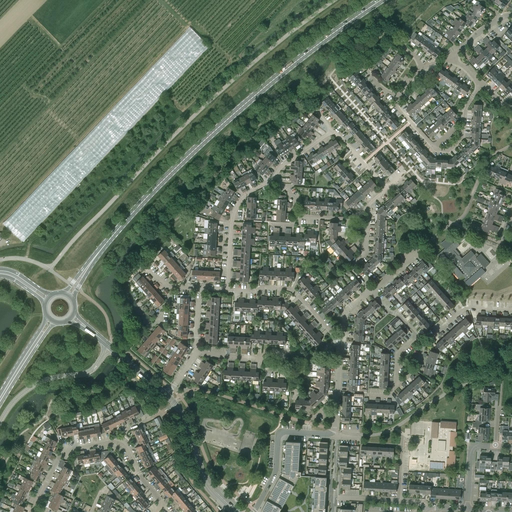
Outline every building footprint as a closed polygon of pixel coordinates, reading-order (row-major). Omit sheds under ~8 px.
[(502,0),(498,6),(503,10),(509,0),(502,0)] [(474,5),(473,7),(482,14),(485,9),(479,5),(477,7),(474,5)] [(479,18),(482,14),(473,7),(471,9),(474,12),(472,14),(479,18)] [(475,23),(479,18),(472,14),(470,12),(466,16),(475,23)] [(466,16),(463,21),(466,24),(472,28),(475,23),(466,16)] [(454,22),(463,28),(466,24),(463,21),(460,19),(459,21),(456,19),(454,22)] [(460,33),(463,28),(454,22),(452,20),(450,22),(452,24),(455,26),(453,28),(460,33)] [(456,38),(460,33),(453,28),(451,27),(449,29),(449,28),(447,31),(456,38)] [(447,31),(445,33),(446,34),(444,36),(453,42),(456,38),(447,31)] [(412,42),(417,46),(424,36),(422,34),(419,32),(412,42)] [(424,36),(417,46),(419,47),(420,46),(422,48),(427,42),(429,39),(424,36)] [(487,43),(495,51),(499,46),(494,41),(492,43),(489,40),(487,43)] [(424,51),(426,53),(432,45),(427,42),(422,48),(425,50),(424,51)] [(432,45),(426,53),(428,54),(429,53),(432,55),(436,48),(438,46),(433,42),(432,45)] [(488,47),(486,49),(491,55),(495,51),(487,43),(485,45),(488,47)] [(484,51),(481,49),(480,47),(478,50),(479,51),(489,60),(490,60),(490,59),(491,59),(492,58),(492,57),(493,56),(491,55),(486,49),(484,51)] [(441,52),(436,48),(432,55),(434,57),(433,58),(435,59),(441,52)] [(480,55),(478,57),(483,63),(485,65),(489,61),(489,60),(479,51),(477,53),(480,55)] [(398,53),(394,58),(402,64),(403,62),(402,61),(404,58),(398,53)] [(477,69),(479,67),(483,63),(478,57),(476,59),(474,57),(469,62),(477,69)] [(394,58),(391,63),(397,68),(399,65),(400,66),(402,64),(394,58)] [(391,63),(387,67),(395,73),(397,71),(395,70),(397,68),(391,63)] [(491,79),(496,73),(494,71),(497,69),(495,66),(486,75),(489,78),(489,77),(491,79)] [(387,67),(384,72),(391,77),(392,74),(394,75),(395,73),(387,67)] [(441,80),(447,72),(445,70),(444,72),(441,70),(436,76),(441,80)] [(361,76),(357,72),(350,78),(348,80),(351,84),(361,76)] [(391,77),(384,72),(381,77),(384,79),(382,82),(385,85),(387,81),(389,83),(390,80),(389,79),(391,77)] [(441,80),(446,83),(451,77),(448,75),(449,73),(447,72),(441,80)] [(491,79),(495,83),(503,75),(501,73),(498,75),(496,73),(491,79)] [(495,83),(499,87),(505,81),(502,79),(505,77),(503,75),(495,83)] [(364,81),(361,76),(351,84),(353,86),(355,86),(356,85),(357,87),(364,81)] [(446,83),(451,87),(456,79),(454,77),(453,78),(451,77),(446,83)] [(458,80),(456,79),(451,87),(455,90),(460,83),(457,81),(458,80)] [(357,87),(361,91),(367,86),(365,83),(366,82),(364,81),(357,87)] [(506,83),(505,81),(499,87),(503,91),(511,83),(509,81),(506,83)] [(462,85),(460,83),(455,90),(460,93),(466,85),(463,84),(462,85)] [(511,97),(511,85),(511,86),(511,85),(511,83),(503,91),(502,92),(506,96),(508,94),(511,97)] [(361,91),(365,95),(372,89),(368,85),(367,86),(361,91)] [(467,87),(466,85),(460,93),(465,97),(469,90),(466,88),(467,87)] [(426,90),(433,97),(437,93),(432,87),(429,90),(428,88),(426,90)] [(376,93),(372,89),(365,95),(369,100),(374,94),(376,93)] [(428,101),(433,97),(426,90),(424,92),(425,93),(423,95),(428,101)] [(374,94),(369,100),(372,104),(378,99),(380,98),(378,96),(377,97),(374,94)] [(424,105),(428,101),(423,95),(421,97),(420,96),(418,97),(424,105)] [(323,107),(324,108),(332,102),(328,97),(322,103),(324,105),(323,107)] [(417,100),(415,103),(420,108),(424,105),(418,97),(416,99),(417,100)] [(375,109),(381,104),(379,102),(380,100),(378,99),(372,104),(371,105),(375,109)] [(327,109),(329,111),(335,106),(332,102),(324,108),(326,110),(327,109)] [(411,103),(409,105),(416,112),(420,108),(415,103),(412,105),(411,103)] [(330,115),(332,117),(339,110),(341,109),(338,104),(335,106),(329,111),(332,114),(330,115)] [(383,106),(381,104),(375,109),(379,114),(386,107),(384,105),(383,106)] [(411,116),(416,112),(409,105),(407,107),(408,108),(406,110),(411,116)] [(390,112),(387,109),(386,107),(379,114),(383,118),(390,112)] [(447,113),(453,120),(455,118),(454,117),(456,115),(451,109),(447,113)] [(343,115),(339,110),(332,117),(334,119),(335,118),(337,120),(343,115)] [(394,116),(390,112),(383,118),(386,122),(394,116)] [(451,121),(453,120),(447,113),(442,116),(447,122),(450,120),(451,121)] [(313,115),(309,120),(319,127),(320,124),(317,122),(319,120),(313,115)] [(340,125),(347,119),(343,115),(337,120),(339,122),(338,123),(340,125)] [(436,118),(438,120),(444,127),(449,124),(447,122),(442,116),(441,115),(436,118)] [(386,122),(390,126),(396,121),(394,119),(395,118),(394,116),(386,122)] [(345,129),(346,128),(346,127),(351,123),(350,123),(347,119),(340,125),(341,127),(342,126),(345,129)] [(309,120),(306,124),(312,129),(314,127),(317,129),(319,127),(309,120)] [(438,120),(434,124),(439,130),(441,128),(443,129),(444,127),(438,120)] [(396,121),(390,126),(394,131),(401,124),(399,122),(398,123),(396,121)] [(347,131),(349,133),(356,127),(352,122),(350,123),(351,123),(346,127),(346,128),(348,130),(347,131)] [(306,124),(303,129),(312,136),(313,133),(311,131),(312,129),(306,124)] [(434,124),(430,128),(436,135),(438,133),(437,132),(439,130),(434,124)] [(359,131),(356,127),(349,133),(350,135),(351,134),(353,136),(359,131)] [(298,132),(299,134),(305,138),(307,136),(310,138),(312,136),(303,129),(301,128),(298,132)] [(434,137),(436,135),(430,128),(425,132),(430,138),(433,135),(434,137)] [(363,135),(359,131),(353,136),(356,138),(354,139),(356,141),(363,135)] [(400,136),(404,140),(411,134),(409,132),(408,133),(406,131),(400,136)] [(295,133),(290,136),(290,135),(288,137),(295,148),(298,146),(297,144),(302,141),(297,135),(295,133)] [(413,136),(411,134),(404,140),(408,145),(414,139),(411,137),(413,136)] [(367,139),(363,135),(356,141),(358,143),(359,142),(361,145),(367,139)] [(285,139),(286,139),(283,141),(289,150),(291,148),(292,150),(295,148),(288,137),(285,139)] [(283,141),(281,142),(279,139),(276,140),(285,154),(288,152),(288,151),(289,150),(283,141)] [(362,148),(364,150),(371,144),(367,139),(361,145),(363,147),(362,148)] [(416,142),(414,139),(408,145),(410,147),(409,148),(410,150),(411,149),(419,143),(417,141),(416,142)] [(285,154),(276,140),(274,142),(278,148),(275,150),(280,156),(282,155),(282,156),(285,154)] [(332,140),(330,142),(335,150),(340,147),(336,140),(333,142),(332,140)] [(331,153),(335,150),(330,142),(328,143),(329,144),(326,146),(331,153)] [(411,149),(412,149),(410,151),(413,155),(421,148),(419,145),(420,144),(419,143),(411,149)] [(470,143),(467,145),(468,147),(474,152),(478,149),(477,147),(478,146),(470,143)] [(375,148),(371,144),(364,150),(365,152),(367,151),(369,153),(375,148)] [(467,145),(465,147),(463,149),(469,156),(474,152),(468,147),(467,145)] [(326,156),(331,153),(326,146),(323,148),(322,147),(321,148),(326,156)] [(321,159),(326,156),(321,148),(318,149),(319,151),(317,152),(321,159)] [(423,150),(421,148),(413,155),(417,159),(419,157),(426,151),(425,149),(423,150)] [(465,160),(469,156),(463,149),(461,151),(462,152),(460,154),(465,160)] [(428,153),(426,151),(419,157),(423,162),(429,156),(427,154),(428,153)] [(316,162),(321,159),(317,152),(314,154),(313,153),(311,154),(316,162)] [(270,153),(266,157),(273,163),(274,164),(276,162),(274,161),(276,158),(270,153)] [(316,162),(311,154),(309,156),(310,157),(307,159),(311,166),(316,162)] [(375,163),(377,165),(384,158),(380,154),(374,159),(376,161),(375,163)] [(461,164),(465,160),(460,154),(457,156),(456,155),(454,157),(461,164)] [(427,169),(433,158),(430,155),(429,156),(423,162),(419,165),(423,169),(425,167),(427,169)] [(261,160),(269,167),(273,163),(266,157),(263,161),(261,159),(261,160)] [(454,157),(451,159),(454,167),(455,167),(456,168),(461,164),(454,157)] [(304,167),(304,161),(304,158),(299,158),(299,161),(295,161),(295,164),(291,164),(291,167),(302,167),(304,167)] [(388,162),(384,158),(377,165),(378,166),(379,165),(382,168),(388,162)] [(437,158),(433,158),(427,169),(436,170),(436,168),(436,160),(437,158)] [(257,164),(268,172),(270,174),(272,172),(268,169),(269,167),(261,160),(257,164)] [(337,172),(344,166),(343,164),(341,165),(339,162),(333,168),(337,172)] [(392,167),(388,162),(382,168),(384,170),(382,171),(384,173),(392,167)] [(269,176),(270,174),(268,172),(257,164),(254,168),(263,175),(265,172),(269,176)] [(493,176),(498,178),(503,169),(500,167),(501,165),(498,164),(498,166),(493,176)] [(498,166),(495,165),(494,168),(491,167),(490,170),(488,169),(486,173),(488,174),(487,175),(493,178),(493,176),(498,166)] [(337,172),(341,177),(347,171),(345,169),(346,168),(344,166),(337,172)] [(392,167),(384,173),(386,175),(387,174),(389,176),(395,171),(392,167)] [(253,184),(255,186),(257,185),(254,180),(257,179),(251,169),(246,172),(248,174),(252,182),(253,184)] [(500,183),(502,184),(507,174),(509,169),(508,169),(507,171),(503,169),(498,178),(501,180),(500,183)] [(349,174),(347,171),(341,177),(345,181),(352,174),(350,172),(349,174)] [(243,177),(247,184),(250,183),(253,188),(255,186),(253,184),(252,182),(248,174),(246,172),(241,174),(243,177)] [(352,174),(345,181),(349,185),(355,180),(352,177),(353,176),(352,174)] [(510,182),(511,182),(511,175),(507,174),(502,184),(505,185),(507,182),(509,183),(510,182)] [(243,177),(238,179),(242,187),(247,184),(243,177)] [(244,189),(242,187),(238,179),(233,182),(238,189),(241,188),(243,193),(245,192),(244,189)] [(407,180),(405,182),(412,189),(416,185),(411,179),(408,182),(407,180)] [(371,180),(367,183),(373,191),(375,189),(374,188),(376,185),(371,180)] [(408,193),(412,189),(405,182),(403,184),(405,185),(402,187),(408,193)] [(371,192),(373,191),(367,183),(362,187),(368,193),(370,191),(371,192)] [(234,195),(234,194),(236,192),(228,187),(225,192),(238,200),(239,198),(234,195)] [(362,187),(358,191),(365,198),(367,197),(365,195),(368,193),(362,187)] [(408,193),(402,187),(400,189),(399,188),(397,190),(398,192),(399,192),(403,197),(408,193)] [(504,192),(501,191),(496,188),(492,197),(495,198),(503,201),(506,196),(503,195),(504,192)] [(223,191),(220,196),(230,201),(232,199),(236,202),(238,200),(225,192),(223,191)] [(363,200),(365,198),(358,191),(354,195),(359,201),(362,199),(363,200)] [(395,197),(401,203),(405,199),(403,197),(399,192),(398,192),(397,193),(398,195),(395,197)] [(278,199),(277,205),(286,205),(289,205),(292,206),(292,203),(289,203),(289,202),(286,202),(286,199),(286,195),(279,195),(279,199),(278,199)] [(357,203),(359,201),(354,195),(350,199),(356,206),(358,204),(357,203)] [(229,204),(230,201),(220,196),(217,200),(220,202),(220,201),(227,206),(229,207),(232,209),(233,207),(229,204)] [(304,209),(310,209),(310,201),(308,201),(308,197),(305,197),(304,204),(302,203),(301,208),(304,209)] [(392,198),(390,199),(396,206),(401,203),(395,197),(393,199),(392,198)] [(500,206),(499,206),(501,207),(503,201),(495,198),(494,201),(490,199),(489,202),(500,206)] [(354,207),(356,206),(350,199),(345,202),(351,208),(353,206),(354,207)] [(386,203),(392,210),(396,206),(390,199),(386,203)] [(336,203),(333,203),(333,210),(342,211),(342,200),(336,200),(336,203)] [(220,202),(217,206),(224,211),(227,206),(220,201),(220,202)] [(497,211),(499,206),(500,206),(489,202),(488,204),(491,206),(490,208),(497,211)] [(392,210),(386,203),(381,207),(388,214),(392,210)] [(217,206),(214,211),(222,215),(224,211),(217,206)] [(385,216),(388,214),(381,207),(377,211),(378,212),(377,213),(385,216)] [(496,214),(497,211),(490,208),(489,208),(487,213),(499,218),(500,216),(496,214)] [(219,220),(222,215),(214,211),(211,215),(219,220)] [(487,213),(485,218),(493,222),(494,220),(497,221),(499,218),(487,213)] [(485,218),(482,224),(494,229),(495,226),(492,225),(493,222),(485,218)] [(493,231),(494,229),(482,224),(480,229),(488,233),(489,230),(493,231)] [(330,240),(337,238),(337,232),(340,232),(341,229),(329,229),(329,235),(331,235),(330,240)] [(334,252),(337,250),(345,242),(343,240),(340,242),(337,238),(330,240),(334,244),(330,247),(334,252)] [(438,258),(446,267),(448,265),(450,267),(449,268),(458,278),(458,279),(462,275),(465,279),(463,280),(469,287),(480,277),(485,272),(483,269),(489,264),(480,254),(477,257),(471,251),(462,259),(459,255),(458,256),(453,251),(460,245),(455,240),(452,242),(448,238),(441,244),(445,249),(438,254),(440,256),(438,258)] [(334,252),(338,256),(340,254),(346,249),(344,246),(347,244),(345,242),(337,250),(334,252)] [(348,251),(346,249),(340,254),(338,256),(342,260),(343,259),(353,251),(351,248),(348,251)] [(158,256),(162,260),(168,254),(164,250),(158,256)] [(353,251),(343,259),(347,264),(354,257),(352,255),(354,253),(353,251)] [(172,258),(168,254),(162,260),(165,264),(172,258)] [(175,262),(172,258),(165,264),(169,268),(175,262)] [(373,258),(370,260),(371,262),(371,261),(376,268),(381,264),(380,262),(381,262),(373,258)] [(370,260),(368,262),(366,264),(372,271),(376,268),(371,261),(371,262),(370,260)] [(419,266),(424,271),(429,268),(422,260),(420,262),(418,264),(419,266)] [(179,266),(175,262),(169,268),(173,272),(179,266)] [(330,262),(327,265),(333,271),(336,268),(330,262)] [(372,271),(366,264),(364,266),(365,267),(363,269),(368,275),(372,271)] [(418,264),(414,268),(420,275),(424,271),(419,266),(418,264)] [(172,280),(183,270),(179,266),(173,272),(175,274),(170,278),(172,280)] [(416,279),(420,275),(414,268),(412,270),(413,271),(410,273),(416,279)] [(183,270),(172,280),(174,281),(178,278),(180,280),(186,274),(183,270)] [(136,282),(140,286),(151,277),(149,275),(145,279),(143,276),(142,277),(139,273),(133,278),(136,282)] [(411,283),(412,283),(414,285),(416,284),(414,281),(416,279),(410,273),(408,275),(407,274),(405,276),(411,283)] [(402,276),(400,278),(405,284),(405,285),(407,287),(411,291),(412,290),(408,286),(411,283),(405,276),(403,277),(402,276)] [(150,285),(148,282),(152,278),(151,277),(140,286),(144,290),(150,285)] [(297,282),(301,287),(310,279),(308,277),(305,279),(303,277),(297,282)] [(351,282),(358,290),(360,288),(358,287),(361,284),(356,278),(351,282)] [(396,279),(394,281),(401,288),(405,285),(405,284),(400,278),(397,281),(396,279)] [(301,287),(305,291),(311,286),(309,283),(312,281),(310,279),(301,287)] [(427,291),(429,290),(435,284),(432,280),(431,280),(425,285),(423,287),(427,291)] [(394,284),(391,286),(396,292),(401,288),(394,281),(393,283),(394,284)] [(351,282),(347,286),(352,292),(355,290),(356,291),(358,290),(351,282)] [(439,289),(435,284),(429,290),(433,294),(439,289)] [(144,290),(147,294),(154,289),(150,285),(144,290)] [(305,291),(309,295),(318,287),(316,285),(313,288),(311,286),(305,291)] [(347,286),(343,290),(349,297),(351,296),(350,294),(352,292),(347,286)] [(388,287),(386,289),(392,296),(396,292),(391,286),(389,288),(388,287)] [(318,287),(309,295),(313,300),(319,294),(317,292),(320,290),(318,287)] [(147,294),(151,298),(157,293),(154,289),(147,294)] [(392,296),(386,289),(384,290),(385,292),(383,294),(388,300),(392,296)] [(443,293),(439,289),(433,294),(436,298),(443,293)] [(347,299),(349,297),(343,290),(338,294),(344,300),(346,298),(347,299)] [(151,298),(155,303),(161,297),(157,293),(151,298)] [(446,297),(443,293),(436,298),(440,302),(446,297)] [(340,305),(342,303),(345,301),(344,300),(338,294),(334,298),(340,305)] [(181,298),(180,303),(189,304),(189,298),(188,298),(188,296),(183,296),(183,298),(181,298)] [(165,301),(161,297),(155,303),(158,307),(165,301)] [(440,302),(444,307),(450,301),(446,297),(440,302)] [(275,310),(279,310),(279,312),(280,313),(282,313),(283,310),(286,303),(281,303),(281,302),(278,301),(279,298),(276,298),(275,310)] [(334,298),(330,301),(335,307),(338,305),(339,306),(340,305),(334,298)] [(370,303),(376,310),(380,306),(375,300),(373,303),(371,301),(370,303)] [(330,301),(326,305),(332,312),(334,311),(333,310),(335,307),(330,301)] [(406,311),(412,305),(408,301),(402,306),(402,307),(406,311)] [(454,305),(450,301),(444,307),(447,311),(448,311),(454,306),(454,305)] [(283,310),(289,316),(298,308),(296,306),(293,309),(291,306),(290,307),(286,303),(283,310)] [(372,314),(376,310),(370,303),(368,305),(369,306),(366,308),(372,314)] [(330,314),(332,312),(326,305),(321,309),(326,315),(329,313),(330,314)] [(406,311),(409,315),(415,309),(412,305),(406,311)] [(289,316),(293,321),(299,315),(297,313),(300,311),(298,308),(289,316)] [(367,318),(372,314),(366,308),(364,310),(363,309),(361,311),(367,318)] [(409,315),(413,319),(419,314),(415,309),(409,315)] [(365,320),(367,318),(361,311),(357,315),(358,316),(357,317),(365,320)] [(413,319),(417,323),(423,318),(419,314),(413,319)] [(293,321),(296,325),(305,317),(303,315),(301,317),(299,315),(293,321)] [(296,325),(300,329),(306,323),(305,321),(307,319),(305,317),(296,325)] [(465,319),(463,320),(461,319),(459,317),(458,318),(459,320),(460,320),(461,322),(467,328),(471,325),(471,324),(465,318),(465,319)] [(417,323),(421,328),(427,322),(423,318),(417,323)] [(430,326),(427,322),(421,328),(424,331),(424,332),(425,332),(431,326),(430,326)] [(462,332),(467,328),(461,322),(457,326),(462,332)] [(300,329),(304,333),(313,325),(311,323),(308,326),(306,323),(300,329)] [(304,333),(308,338),(314,332),(312,330),(315,328),(313,325),(304,333)] [(155,330),(162,336),(166,331),(159,326),(155,330)] [(400,326),(395,330),(397,332),(402,338),(406,335),(407,334),(400,326)] [(458,336),(462,332),(457,326),(453,330),(458,336)] [(155,330),(152,334),(159,340),(162,336),(155,330)] [(454,340),(458,336),(453,330),(448,334),(454,340)] [(308,338),(311,342),(320,334),(318,332),(316,334),(314,332),(308,338)] [(402,338),(397,332),(393,336),(398,342),(402,338)] [(152,334),(148,338),(155,344),(159,340),(152,334)] [(322,336),(320,334),(311,342),(315,346),(322,341),(320,339),(322,336)] [(448,334),(444,337),(450,343),(454,340),(448,334)] [(393,336),(388,340),(394,346),(398,342),(393,336)] [(444,337),(440,341),(445,347),(450,343),(444,337)] [(148,338),(145,342),(152,348),(151,348),(153,350),(157,346),(155,344),(148,338)] [(384,343),(384,344),(389,350),(390,349),(394,346),(388,340),(384,343)] [(445,347),(440,341),(436,345),(436,344),(435,345),(441,351),(442,351),(443,352),(447,349),(445,347)] [(148,352),(151,348),(152,348),(145,342),(141,346),(148,352)] [(181,343),(178,348),(186,353),(189,348),(181,343)] [(148,352),(141,346),(138,350),(146,358),(150,354),(148,352)] [(183,357),(186,353),(178,348),(175,352),(183,357)] [(430,352),(429,357),(436,359),(438,354),(438,353),(430,351),(430,352)] [(175,352),(172,357),(180,362),(183,357),(175,352)] [(177,366),(180,362),(172,357),(169,361),(177,366)] [(174,371),(177,366),(169,361),(167,366),(174,371)] [(202,362),(201,364),(211,371),(214,366),(207,361),(205,364),(202,362)] [(207,375),(211,371),(201,364),(199,367),(202,369),(200,371),(207,375)] [(171,375),(174,371),(167,366),(164,371),(171,375)] [(436,371),(425,367),(423,372),(423,373),(430,375),(430,377),(433,378),(436,371)] [(204,380),(207,375),(200,371),(199,373),(196,371),(194,374),(204,380)] [(201,385),(204,380),(194,374),(193,376),(196,378),(194,381),(201,385)] [(419,377),(415,381),(420,387),(424,383),(425,383),(419,376),(419,377)] [(289,392),(289,387),(286,387),(287,383),(284,383),(284,379),(281,379),(280,391),(289,392)] [(415,381),(411,384),(416,390),(420,387),(415,381)] [(328,391),(328,385),(316,384),(316,387),(320,387),(320,391),(327,395),(327,391),(328,391)] [(412,394),(416,390),(411,384),(407,388),(412,394)] [(408,398),(412,394),(407,388),(402,392),(408,398)] [(491,400),(492,400),(498,401),(498,394),(494,394),(495,389),(484,388),(484,396),(483,396),(482,397),(482,398),(482,399),(482,400),(483,400),(483,401),(483,402),(490,402),(491,400)] [(324,397),(327,395),(320,391),(316,394),(314,392),(312,393),(320,402),(324,398),(324,397)] [(404,401),(408,398),(402,392),(398,395),(398,396),(403,402),(404,402),(404,401)] [(315,406),(320,402),(312,393),(310,395),(312,398),(309,401),(311,408),(314,405),(315,406)] [(307,408),(311,408),(309,401),(305,401),(305,397),(302,397),(301,409),(307,409),(307,408)] [(479,414),(489,415),(490,408),(482,408),(482,405),(476,404),(476,410),(480,410),(479,414)] [(137,416),(138,419),(141,418),(140,417),(143,416),(141,410),(138,412),(137,410),(138,409),(137,406),(135,407),(135,406),(130,408),(133,417),(139,414),(139,415),(137,416)] [(130,408),(125,411),(129,419),(133,417),(130,408)] [(120,413),(124,421),(129,419),(125,411),(120,413)] [(117,420),(119,424),(119,423),(124,421),(120,413),(115,416),(116,418),(116,417),(117,419),(117,420)] [(475,420),(475,422),(473,422),(473,424),(481,424),(481,421),(489,421),(489,415),(479,414),(478,414),(477,418),(476,419),(476,420),(475,420)] [(115,427),(115,428),(120,425),(119,423),(119,424),(117,420),(117,419),(116,417),(116,418),(113,419),(112,415),(109,416),(111,420),(114,426),(115,427)] [(110,430),(115,428),(115,427),(114,426),(111,420),(109,421),(107,417),(105,418),(110,430)] [(103,433),(105,432),(110,430),(105,418),(103,419),(104,423),(101,424),(102,426),(101,427),(103,433)] [(71,426),(73,435),(78,434),(77,428),(77,426),(76,426),(76,421),(70,422),(71,427),(71,426)] [(441,423),(432,422),(431,438),(433,438),(433,441),(432,441),(431,453),(433,453),(432,458),(427,458),(427,464),(430,464),(429,468),(436,468),(444,469),(444,466),(446,466),(446,469),(455,469),(456,451),(452,451),(452,446),(456,446),(457,432),(456,432),(457,422),(441,421),(441,423)] [(62,437),(68,436),(65,423),(63,424),(64,428),(57,429),(58,435),(62,435),(62,437)] [(98,424),(93,425),(93,427),(95,436),(101,435),(100,435),(103,433),(101,427),(99,427),(99,426),(98,424)] [(478,430),(478,434),(488,434),(489,428),(481,427),(481,424),(473,424),(473,427),(476,427),(476,429),(477,429),(478,430)] [(143,433),(143,432),(146,431),(145,428),(146,428),(145,425),(133,431),(135,436),(143,433)] [(502,439),(508,439),(509,430),(508,429),(508,426),(500,426),(499,432),(502,432),(502,439)] [(78,434),(79,439),(82,439),(83,443),(85,442),(82,427),(77,428),(78,434)] [(135,436),(138,441),(150,436),(149,433),(145,435),(143,433),(135,436)] [(488,434),(478,434),(478,438),(476,437),(475,442),(480,443),(480,440),(488,441),(488,434)] [(50,435),(49,438),(46,437),(44,442),(54,447),(57,442),(55,441),(56,438),(50,435)] [(150,436),(138,441),(140,446),(148,442),(148,443),(151,441),(150,438),(151,438),(150,436)] [(45,445),(44,448),(52,452),(54,447),(44,442),(43,441),(42,443),(45,445)] [(150,447),(148,443),(148,442),(140,446),(135,448),(138,453),(150,447)] [(300,449),(300,443),(283,442),(281,471),(282,471),(284,471),(283,473),(282,473),(281,473),(277,480),(280,482),(278,486),(275,484),(260,511),(324,511),(327,478),(300,476),(299,476),(300,473),(300,472),(297,472),(298,449),(300,449)] [(152,452),(150,447),(138,453),(140,458),(152,452)] [(44,448),(42,453),(50,457),(52,452),(44,448)] [(110,454),(107,451),(103,457),(102,460),(107,465),(113,459),(110,454)] [(154,457),(152,452),(140,458),(143,463),(154,457)] [(50,457),(42,453),(39,458),(47,462),(50,457)] [(78,465),(84,464),(82,455),(77,456),(77,458),(74,459),(75,467),(79,466),(78,465)] [(39,458),(36,456),(34,461),(45,466),(47,462),(39,458)] [(484,469),(485,466),(486,456),(480,456),(479,463),(476,462),(476,469),(484,469)] [(490,470),(494,470),(494,463),(491,463),(491,456),(486,456),(485,466),(491,466),(490,470)] [(155,459),(154,457),(143,463),(145,468),(153,464),(152,461),(155,459)] [(494,470),(497,470),(502,470),(503,467),(503,457),(497,457),(497,464),(494,463),(494,470)] [(508,471),(511,471),(511,465),(509,464),(509,458),(503,457),(503,467),(508,468),(508,471)] [(110,469),(118,462),(117,461),(117,459),(115,461),(113,459),(107,465),(110,469)] [(110,469),(114,473),(120,467),(119,465),(120,464),(122,462),(120,460),(118,462),(110,469)] [(34,461),(31,466),(42,471),(45,466),(34,461)] [(66,464),(64,463),(62,466),(60,464),(59,467),(60,467),(60,468),(62,469),(61,471),(69,476),(72,470),(68,469),(71,463),(70,461),(69,461),(67,461),(66,464)] [(42,471),(31,466),(29,470),(32,472),(40,476),(41,474),(42,471)] [(157,471),(154,466),(147,472),(151,477),(157,471)] [(122,469),(120,467),(114,473),(117,477),(124,471),(122,469)] [(151,477),(154,481),(163,473),(160,469),(157,471),(151,477)] [(56,472),(55,474),(67,480),(69,476),(61,471),(59,476),(58,475),(58,474),(58,473),(56,472)] [(121,481),(127,475),(124,471),(117,477),(121,481)] [(40,476),(32,472),(29,477),(37,481),(39,478),(40,476)] [(167,477),(163,473),(154,481),(158,485),(164,479),(167,477)] [(57,479),(56,481),(64,485),(67,486),(69,482),(67,480),(55,474),(53,477),(57,479)] [(24,480),(22,483),(30,487),(33,482),(25,478),(21,476),(20,478),(24,480)] [(123,484),(126,488),(136,479),(135,477),(132,480),(130,478),(123,484)] [(158,485),(161,489),(168,483),(170,481),(167,477),(164,479),(158,485)] [(126,488),(130,492),(137,486),(134,483),(135,482),(136,482),(138,481),(136,479),(126,488)] [(51,482),(50,484),(62,490),(64,485),(56,481),(54,485),(53,484),(53,483),(53,482),(51,482)] [(17,484),(16,486),(28,492),(30,487),(22,483),(21,486),(17,484)] [(165,493),(171,487),(168,483),(161,489),(165,493)] [(51,491),(55,493),(56,493),(59,495),(59,494),(62,490),(50,484),(49,486),(51,487),(52,486),(53,486),(51,491)] [(26,497),(28,492),(16,486),(15,488),(19,490),(18,493),(26,497)] [(140,490),(137,486),(130,492),(133,496),(140,490)] [(175,491),(171,487),(165,493),(168,497),(170,496),(170,495),(175,491)] [(182,489),(181,490),(179,487),(177,490),(177,489),(175,491),(170,495),(170,496),(173,500),(183,491),(182,489)] [(254,501),(259,489),(256,488),(251,499),(254,501)] [(142,496),(144,494),(140,490),(133,496),(136,500),(137,500),(142,496)] [(185,493),(183,491),(173,500),(177,504),(184,498),(182,496),(185,493)] [(13,494),(12,496),(24,501),(26,497),(18,493),(16,495),(13,494)] [(53,498),(65,504),(66,501),(62,499),(64,496),(59,494),(59,495),(56,493),(55,493),(53,498)] [(104,500),(112,504),(114,502),(118,503),(119,501),(115,499),(107,495),(104,500)] [(11,498),(14,499),(12,502),(16,504),(21,506),(24,501),(12,496),(11,498)] [(136,507),(138,506),(145,500),(142,496),(137,500),(136,500),(135,501),(135,502),(132,504),(133,506),(134,505),(136,507)] [(53,498),(51,502),(59,506),(60,504),(64,505),(65,504),(53,498)] [(177,504),(180,508),(191,499),(189,498),(186,500),(184,498),(177,504)] [(192,501),(191,499),(180,508),(184,511),(191,506),(189,504),(192,501)] [(111,507),(112,504),(104,500),(102,505),(114,511),(115,509),(111,507)] [(146,501),(145,500),(138,506),(142,510),(145,507),(146,508),(149,506),(148,505),(149,504),(149,503),(147,500),(146,501)] [(57,509),(59,506),(51,502),(48,507),(56,511),(57,511),(60,511),(61,511),(57,509)] [(123,505),(131,511),(133,509),(125,502),(123,505)] [(342,509),(341,511),(351,511),(352,509),(355,510),(356,504),(351,503),(351,509),(342,509)]
